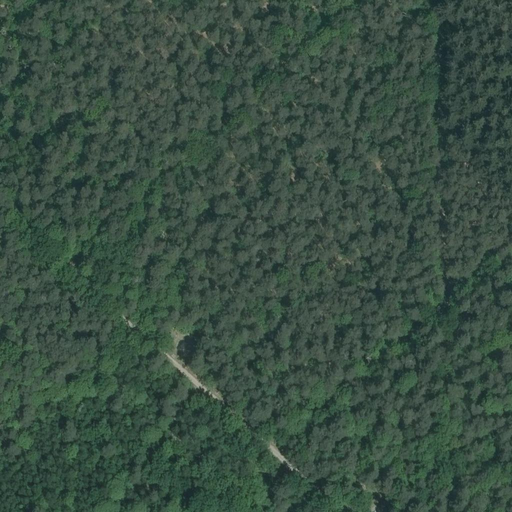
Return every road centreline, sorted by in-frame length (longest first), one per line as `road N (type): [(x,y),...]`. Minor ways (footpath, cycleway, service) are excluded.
road 1 (track): [(354,0),(57,269)]
road 2 (track): [(436,300),(431,0)]
road 3 (track): [(268,455),(436,300)]
road 4 (track): [(439,511),(436,300)]
road 5 (track): [(118,323),(268,455)]
road 6 (track): [(0,445),(118,323)]
road 7 (track): [(0,219),(118,323)]
road 8 (track): [(115,511),(193,389)]
